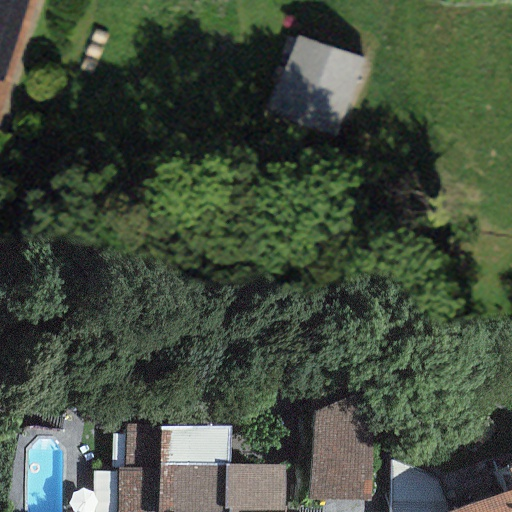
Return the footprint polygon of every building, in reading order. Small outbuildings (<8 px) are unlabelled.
[(0,0),(0,140),(2,141),(44,0),(0,0)] [(363,62),(296,35),(264,114),(331,141),(363,62)] [(372,386),(313,411),(308,504),(370,502),(372,386)] [(162,422),(122,421),(121,469),(116,469),(115,511),(283,511),(284,465),(227,464),(228,427),(162,426),(162,422)] [(511,511),(511,468),(508,470),(511,480),(511,491),(453,511),(511,511)]
